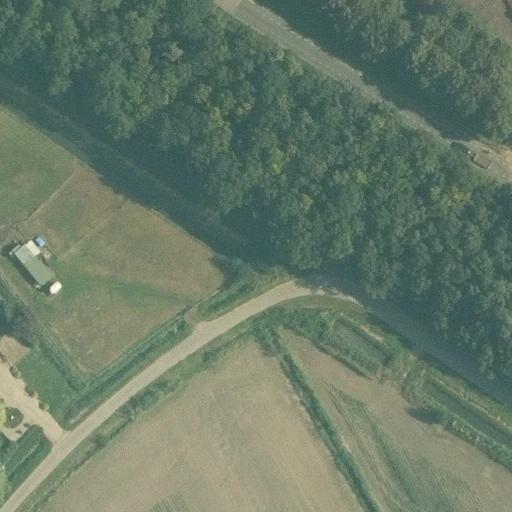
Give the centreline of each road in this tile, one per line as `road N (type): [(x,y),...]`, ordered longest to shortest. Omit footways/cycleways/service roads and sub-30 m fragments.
road 1 (unclassified): [(19,511),(113,406),(182,353),(285,294),(324,284),(358,297),(511,403)]
road 2 (unclassified): [(511,176),(228,0)]
